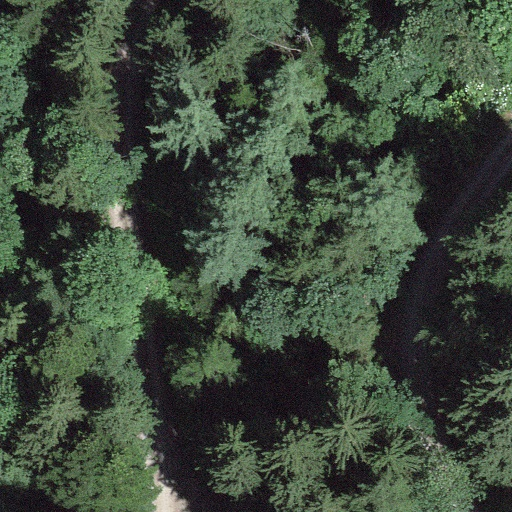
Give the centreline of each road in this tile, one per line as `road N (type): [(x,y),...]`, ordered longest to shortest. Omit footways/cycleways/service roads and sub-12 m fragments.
road 1 (track): [(156,0),(124,177),(173,511)]
road 2 (track): [(459,511),(422,394),(419,300),(439,245),(511,153)]
